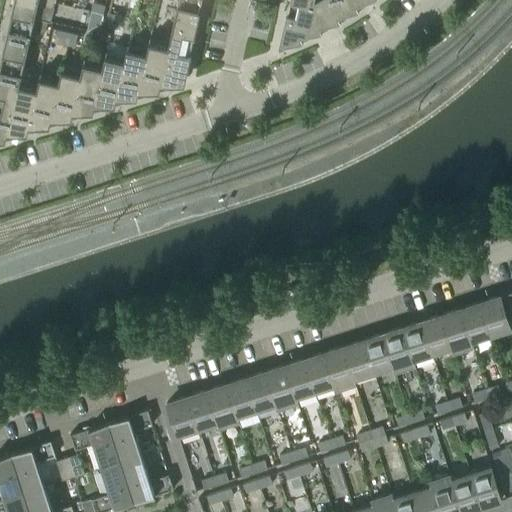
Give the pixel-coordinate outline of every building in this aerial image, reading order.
[(50,0),(14,0),(12,11),(34,16),(34,17),(47,20),(50,20),(54,1),(50,0)] [(178,0),(171,28),(194,33),(201,0),(178,0)] [(289,0),(280,42),(282,42),(282,41),(300,33),(319,24),(306,3),(312,0),(289,0)] [(312,0),(306,3),(319,24),(337,14),(355,2),(353,0),(312,0)] [(93,1),(91,9),(103,12),(105,4),(93,1)] [(89,30),(101,22),(103,12),(91,9),(87,30),(89,30)] [(12,11),(3,51),(25,56),(31,29),(34,17),(34,16),(12,11)] [(106,25),(119,28),(122,14),(109,11),(106,25)] [(34,17),(31,29),(44,32),(47,20),(34,17)] [(54,41),(68,44),(71,31),(57,28),(54,41)] [(171,28),(167,44),(168,45),(160,82),(183,75),(185,75),(194,33),(171,28)] [(71,31),(68,44),(75,45),(78,33),(71,31)] [(150,35),(146,51),(147,52),(138,89),(160,82),(168,45),(167,44),(150,40),(151,36),(150,35)] [(128,42),(124,58),(125,59),(116,96),(138,89),(147,52),(146,51),(128,47),(129,42),(128,42)] [(106,49),(102,66),(103,66),(94,103),(116,96),(125,59),(124,58),(106,54),(107,50),(106,49)] [(3,51),(0,61),(0,91),(15,95),(18,82),(19,83),(25,56),(3,51)] [(84,56),(80,73),(81,73),(72,110),(94,103),(103,66),(102,66),(84,61),(85,56),(84,56)] [(62,63),(58,80),(59,80),(50,117),(72,110),(81,73),(80,73),(62,68),(63,64),(62,63)] [(40,70),(36,87),(37,87),(28,124),(50,117),(59,80),(58,80),(40,75),(41,71),(40,70)] [(18,82),(15,95),(6,131),(28,124),(37,87),(36,87),(19,83),(18,82)] [(15,95),(0,91),(0,133),(6,131),(15,95)] [(500,294),(480,300),(490,332),(510,326),(500,295),(501,295),(500,294)] [(480,300),(460,306),(472,343),(473,343),(471,338),(490,332),(480,300)] [(460,306),(441,313),(453,349),(472,343),(460,306)] [(441,313),(421,319),(432,351),(449,345),(451,350),(453,349),(441,313)] [(421,319),(402,325),(414,362),(415,362),(413,357),(432,351),(421,319)] [(402,325),(382,332),(394,368),(414,362),(402,325)] [(382,332),(363,338),(373,370),(391,364),(393,369),(394,368),(382,332)] [(363,338),(343,344),(355,381),(356,380),(354,376),(373,370),(363,338)] [(343,344),(324,350),(335,387),(355,381),(343,344)] [(324,350),(304,357),(314,389),(332,383),(334,388),(335,387),(324,350)] [(304,357),(285,363),(296,400),(298,399),(296,395),(314,389),(304,357)] [(285,363),(265,369),(277,406),(296,400),(285,363)] [(265,369),(246,376),(256,408),(274,402),(276,406),(277,406),(265,369)] [(246,376),(226,382),(238,418),(239,418),(238,413),(256,408),(246,376)] [(226,382),(207,388),(218,425),(238,418),(226,382)] [(498,383),(486,387),(489,395),(501,392),(498,383)] [(489,395),(486,387),(472,391),(475,400),(489,395)] [(207,388),(187,394),(197,426),(216,420),(217,425),(218,425),(207,388)] [(197,426),(187,394),(166,401),(167,402),(177,433),(197,426)] [(459,396),(447,399),(450,408),(462,404),(459,396)] [(450,408),(447,399),(435,403),(438,412),(450,408)] [(148,407),(109,420),(122,460),(142,453),(134,428),(153,422),(148,407)] [(422,408),(408,412),(411,420),(424,416),(422,408)] [(479,412),(484,429),(493,427),(487,409),(479,412)] [(464,411),(452,415),(455,423),(466,419),(464,411)] [(411,420),(408,412),(396,416),(389,417),(391,427),(411,420)] [(455,423),(452,415),(440,419),(442,427),(455,423)] [(93,441),(101,466),(122,460),(109,420),(70,432),(75,447),(93,441)] [(426,423),(413,427),(416,436),(429,431),(426,423)] [(373,436),(385,433),(382,424),(370,428),(373,436)] [(416,436),(413,427),(400,431),(403,440),(416,436)] [(493,427),(484,429),(490,447),(498,444),(493,427)] [(370,428),(356,433),(359,441),(373,436),(370,428)] [(342,433),(330,437),(333,445),(345,442),(342,433)] [(385,433),(373,436),(376,445),(387,441),(385,433)] [(373,436),(359,441),(362,449),(376,445),(373,436)] [(333,445),(330,437),(318,441),(321,449),(333,445)] [(50,438),(12,451),(25,491),(45,484),(37,459),(55,454),(50,438)] [(305,445),(291,450),(294,458),(308,454),(305,445)] [(347,448),(335,452),(338,461),(350,457),(347,448)] [(294,458),(291,450),(279,453),(282,462),(294,458)] [(0,484),(4,497),(25,491),(12,451),(0,454),(0,484)] [(78,451),(67,455),(73,475),(85,471),(78,451)] [(338,461),(335,452),(323,456),(326,464),(338,461)] [(142,453),(122,460),(135,499),(173,487),(168,472),(150,478),(142,453)] [(493,455),(498,473),(507,470),(501,453),(493,455)] [(62,479),(73,475),(67,455),(55,459),(62,479)] [(264,458),(252,462),(255,471),(267,467),(264,458)] [(122,460),(101,466),(109,491),(91,497),(96,511),(135,499),(122,460)] [(310,460),(296,465),(299,473),(312,469),(310,460)] [(255,471),(252,462),(238,467),(240,475),(255,471)] [(299,473),(296,465),(284,469),(287,477),(299,473)] [(491,465),(471,471),(481,504),(502,497),(501,496),(491,465)] [(511,486),(507,470),(498,473),(504,490),(511,487),(511,486)] [(225,471),(213,475),(216,483),(228,479),(225,471)] [(451,473),(450,473),(461,510),(481,504),(471,471),(452,477),(451,473)] [(269,473),(257,477),(260,486),(272,482),(269,473)] [(450,473),(430,480),(440,511),(454,511),(461,510),(450,473)] [(216,483),(213,475),(201,478),(204,487),(216,483)] [(260,486),(257,477),(243,482),(246,490),(260,486)] [(430,485),(412,490),(419,511),(440,511),(430,480),(429,480),(430,485)] [(53,509),(45,484),(25,491),(31,511),(74,511),(71,503),(53,509)] [(230,486),(218,490),(221,498),(233,494),(230,486)] [(221,498),(218,490),(206,494),(209,502),(221,498)] [(392,492),(391,492),(397,511),(419,511),(412,490),(394,496),(392,492)] [(31,511),(25,491),(4,497),(8,511),(31,511)] [(397,511),(391,492),(372,498),(375,511),(397,511)] [(372,503),(353,509),(354,511),(375,511),(372,498),(370,499),(372,503)]
